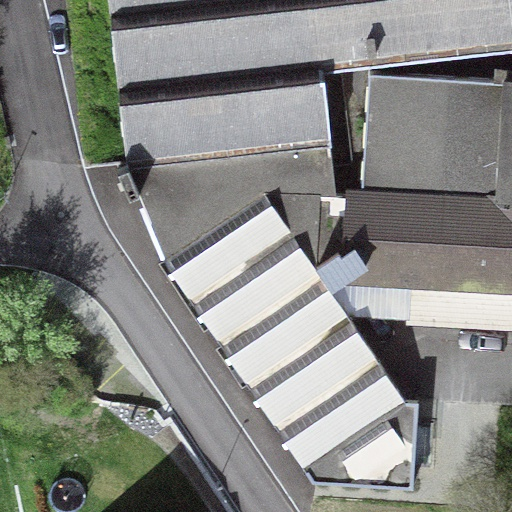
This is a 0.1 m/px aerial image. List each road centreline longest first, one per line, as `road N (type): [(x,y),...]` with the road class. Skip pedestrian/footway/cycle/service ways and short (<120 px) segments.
road 1 (residential): [(282,511),(65,222)]
road 2 (residential): [(65,222),(42,160),(15,0)]
